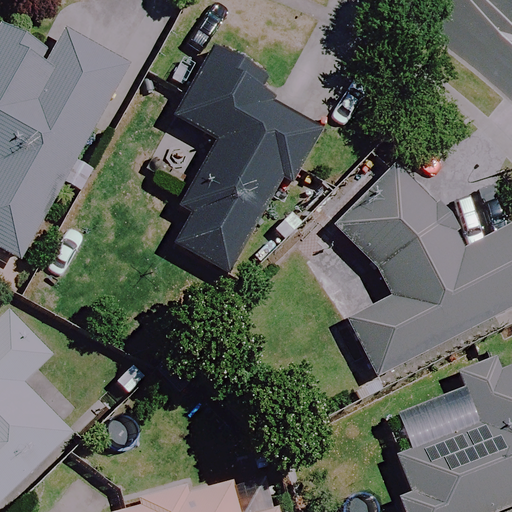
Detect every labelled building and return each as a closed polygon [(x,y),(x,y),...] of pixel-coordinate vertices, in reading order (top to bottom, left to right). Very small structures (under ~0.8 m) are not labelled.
[(50,64),(0,37),(0,255),(22,267),(126,71),(64,38),(50,64)] [(261,82),(215,57),(177,126),(222,151),(167,248),(226,281),(277,191),(285,196),(318,137),(251,100),(261,82)] [(332,230),(367,269),(386,308),(349,326),(376,382),(511,314),(511,231),(464,256),(406,170),(332,230)] [(49,363),(5,318),(0,323),(0,504),(68,438),(21,390),(49,363)] [(511,511),(511,366),(461,385),(466,398),(384,427),(410,500),(399,504),(401,511),(511,511)] [(234,511),(229,489),(140,511),(234,511)]
